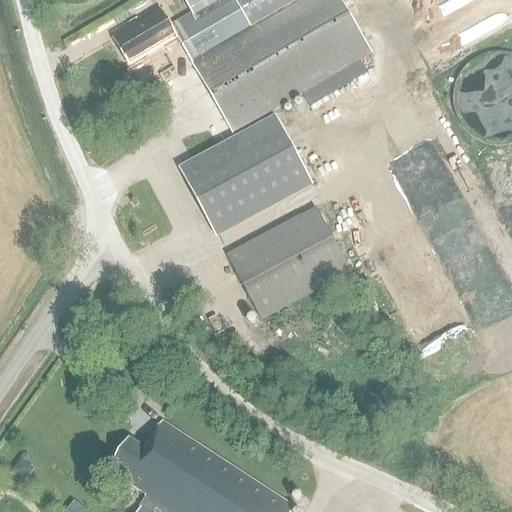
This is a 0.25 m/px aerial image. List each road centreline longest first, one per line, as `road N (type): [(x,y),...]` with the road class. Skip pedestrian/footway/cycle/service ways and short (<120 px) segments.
road 1 (unclassified): [(448,511),(237,408),(184,350),(117,250)]
road 2 (unclassified): [(117,250),(6,0)]
road 3 (unclassified): [(0,381),(87,267),(117,250)]
